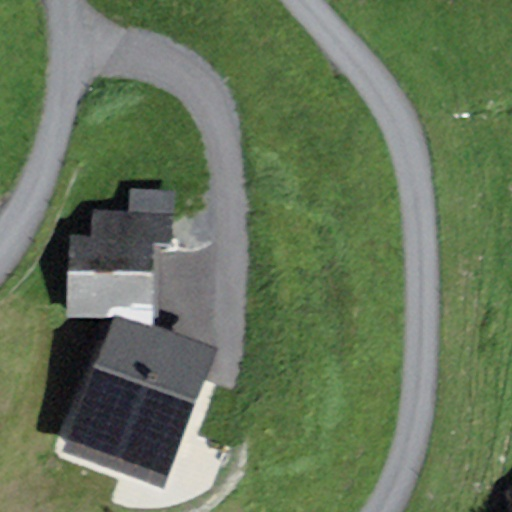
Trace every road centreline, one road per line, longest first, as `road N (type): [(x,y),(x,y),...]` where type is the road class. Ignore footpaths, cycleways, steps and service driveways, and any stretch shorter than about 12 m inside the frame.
road 1 (unclassified): [(379,511),(400,473),(417,393),(414,181),(376,87),(299,0)]
road 2 (track): [(223,330),(223,138),(214,96),(191,69),(169,60),(65,41)]
road 3 (unclassified): [(62,0),(56,127),(22,218),(0,251)]
